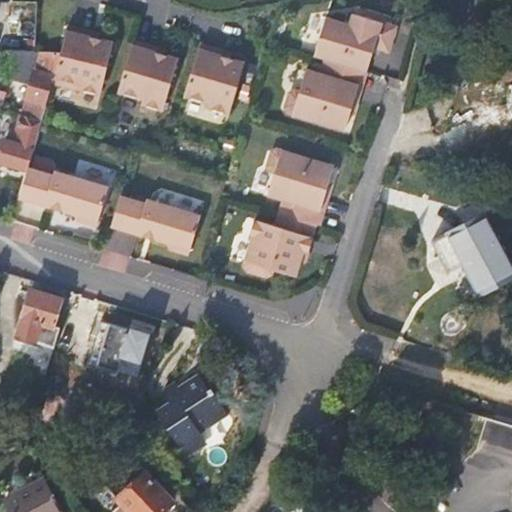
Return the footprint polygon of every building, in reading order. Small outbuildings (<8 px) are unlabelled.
[(316,57),(368,73),(375,49),(389,54),(397,27),(355,14),(351,26),(328,19),(316,57)] [(70,22),(61,54),(54,79),(101,93),(116,40),(96,35),(97,29),(70,22)] [(160,49),(135,41),(120,92),(146,100),(145,105),(166,111),(180,60),(160,54),(160,49)] [(202,45),(186,97),(211,105),(210,110),(230,116),(247,64),(226,57),(227,52),(202,45)] [(33,53),(14,52),(9,73),(33,81),(23,113),(43,119),(54,79),(61,54),(33,53)] [(292,115),(347,131),(361,86),(310,71),(302,95),(297,93),(293,95),(288,109),(292,115)] [(0,161),(28,170),(29,165),(42,122),(43,119),(23,113),(13,143),(5,141),(0,160),(0,161)] [(272,196),(322,212),(336,168),(280,151),(275,153),(270,168),(273,173),(277,174),(272,196)] [(28,170),(21,196),(75,212),(80,219),(98,224),(110,186),(56,169),(55,172),(29,165),(28,170)] [(124,194),(114,224),(169,241),(173,248),(191,253),(202,214),(149,197),(148,201),(124,194)] [(511,275),(511,265),(483,213),(447,233),(479,293),(511,275)] [(306,254),(311,254),(315,240),(257,222),(253,237),(257,238),(249,266),(253,274),(267,278),(275,274),(277,270),(298,277),(303,263),(306,254)] [(56,347),(62,328),(55,326),(64,300),(31,290),(19,337),(56,347)] [(102,321),(88,368),(138,383),(153,331),(133,325),(131,329),(102,321)] [(203,382),(183,394),(178,398),(180,403),(173,407),(161,414),(187,457),(206,446),(203,438),(200,432),(227,416),(215,395),(211,394),(203,382)] [(178,398),(183,394),(179,387),(166,394),(173,407),(180,403),(178,398)] [(92,389),(84,413),(125,426),(133,402),(92,389)] [(9,415),(34,422),(38,409),(13,402),(9,415)] [(230,421),(227,416),(200,432),(203,438),(230,421)] [(173,501),(147,474),(119,500),(129,511),(165,511),(166,509),(173,501)] [(65,511),(47,479),(3,501),(8,511),(65,511)]
